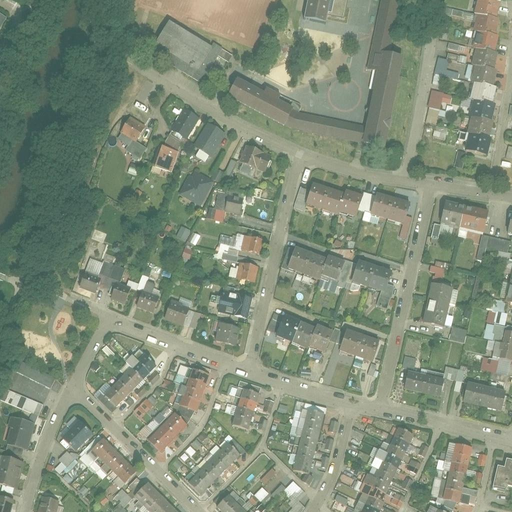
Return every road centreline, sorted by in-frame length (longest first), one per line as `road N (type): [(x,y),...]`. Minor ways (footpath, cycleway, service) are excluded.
road 1 (residential): [(381,409),(428,184)]
road 2 (residential): [(297,151),(249,370)]
road 3 (residential): [(297,151),(111,52)]
road 4 (residential): [(433,0),(404,180)]
road 5 (residential): [(488,193),(511,48)]
road 6 (residential): [(226,362),(201,429),(161,474)]
road 7 (residential): [(27,511),(74,388)]
